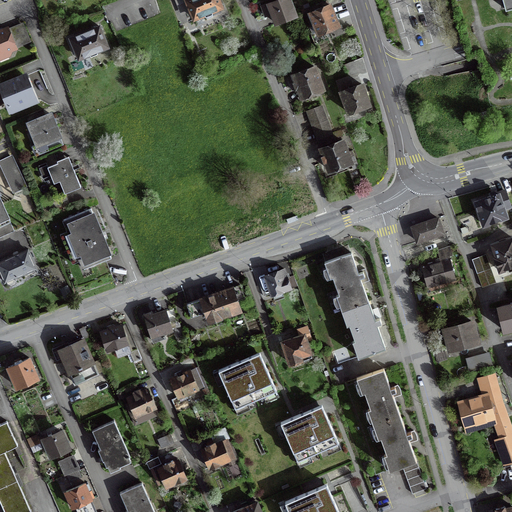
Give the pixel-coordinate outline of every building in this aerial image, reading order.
[(222,9),(218,0),(184,0),(193,20),(222,9)] [(275,24),(295,17),(288,0),(281,0),(269,5),(268,4),(261,6),(265,17),(272,15),(275,24)] [(511,8),(511,0),(502,0),(505,10),(511,8)] [(309,14),(317,35),(338,27),(330,6),(309,14)] [(21,26),(10,30),(17,46),(28,42),(21,26)] [(107,48),(98,27),(70,39),(78,60),(107,48)] [(0,32),(0,55),(15,49),(7,29),(0,32)] [(322,90),(314,68),(292,76),(295,82),(292,83),(295,90),(298,89),(301,98),(303,97),(303,98),(305,99),(310,97),(311,95),(311,94),(322,90)] [(0,86),(0,88),(8,108),(33,98),(25,77),(0,86)] [(348,114),(369,106),(361,85),(348,90),(347,87),(351,85),(348,77),(336,82),(348,114)] [(320,106),(306,112),(317,140),(331,134),(320,106)] [(59,141),(57,136),(59,135),(50,115),(28,125),(36,145),(45,141),(47,146),(59,141)] [(320,147),(334,142),(331,134),(317,140),(320,147)] [(350,163),(342,141),(320,149),(323,156),(320,157),(323,164),(326,163),(329,171),(331,170),(331,171),(333,173),(338,171),(339,169),(339,168),(350,163)] [(0,165),(12,193),(28,186),(13,154),(0,159),(0,165)] [(53,184),(59,182),(64,194),(80,187),(68,157),(56,162),(57,164),(47,168),(53,184)] [(503,209),(510,206),(505,192),(475,203),(483,226),(506,217),(503,209)] [(9,222),(0,201),(0,237),(14,232),(9,222)] [(80,261),(83,270),(110,258),(103,241),(104,241),(101,232),(100,233),(90,209),(63,220),(74,248),(66,252),(71,264),(80,261)] [(417,242),(442,233),(437,219),(412,228),(417,242)] [(511,238),(492,246),(496,257),(494,258),(499,271),(511,266),(511,238)] [(451,256),(449,247),(437,251),(440,262),(421,267),(427,287),(455,279),(448,257),(451,256)] [(14,278),(35,269),(27,251),(0,262),(0,273),(4,282),(5,282),(6,285),(10,286),(14,285),(16,281),(14,278)] [(375,321),(367,300),(361,281),(359,278),(364,276),(362,272),(358,273),(351,253),(327,261),(343,309),(360,356),(384,348),(377,328),(376,325),(380,323),(379,319),(375,321)] [(490,269),(485,255),(478,257),(483,271),(490,269)] [(483,271),(478,257),(471,260),(476,274),(483,271)] [(488,285),(495,283),(490,269),(483,271),(488,285)] [(289,288),(286,279),(287,278),(284,270),(265,277),(271,295),(289,288)] [(476,274),(481,288),(488,285),(483,271),(476,274)] [(236,300),(244,298),(240,286),(186,304),(190,317),(205,312),(208,321),(231,313),(231,312),(239,310),(236,300)] [(423,291),(415,294),(418,301),(425,298),(423,291)] [(503,330),(511,327),(511,304),(497,308),(503,330)] [(180,326),(172,309),(152,316),(151,313),(143,315),(152,342),(164,338),(162,332),(174,329),(177,337),(179,336),(180,338),(182,337),(181,335),(182,335),(179,326),(180,326)] [(465,324),(444,330),(449,351),(477,343),(471,322),(465,324)] [(114,349),(117,357),(137,350),(126,324),(114,329),(113,325),(106,328),(107,331),(100,333),(106,351),(114,349)] [(79,330),(83,339),(89,336),(85,327),(79,330)] [(300,362),(311,358),(303,335),(282,342),(284,349),(281,350),(283,355),(286,354),(289,364),(300,360),(300,362)] [(74,384),(97,374),(82,340),(65,347),(64,345),(52,350),(56,360),(61,358),(63,363),(65,363),(74,384)] [(433,354),(436,363),(446,360),(444,351),(433,354)] [(277,390),(261,352),(218,371),(234,408),(277,390)] [(469,372),(492,366),(488,352),(465,359),(469,372)] [(7,368),(16,388),(37,379),(28,358),(21,362),(20,360),(13,363),(14,365),(7,368)] [(401,466),(415,461),(408,440),(407,438),(412,436),(410,432),(406,434),(399,415),(392,395),(391,393),(395,391),(394,387),(390,388),(383,369),(359,378),(375,424),(392,469),(401,466)] [(178,377),(169,380),(177,398),(201,388),(193,370),(181,375),(180,372),(176,373),(178,377)] [(500,438),(511,434),(511,432),(501,401),(498,402),(494,390),(497,389),(493,374),(478,378),(483,396),(458,403),(465,427),(493,419),(500,438)] [(135,417),(155,408),(147,390),(140,393),(139,389),(132,393),(133,396),(127,399),(135,417)] [(337,443),(320,404),(280,422),(298,461),(337,443)] [(0,424),(0,503),(3,511),(26,511),(30,510),(3,451),(17,445),(6,421),(0,424)] [(91,431),(99,449),(97,450),(102,461),(107,459),(110,465),(129,457),(113,421),(91,431)] [(229,439),(224,428),(210,434),(214,443),(205,447),(206,448),(201,450),(209,469),(234,458),(226,440),(229,439)] [(50,456),(68,448),(61,432),(43,439),(50,456)] [(511,434),(500,438),(497,445),(503,463),(503,464),(511,461),(511,434)] [(169,435),(157,440),(160,448),(172,443),(169,435)] [(58,462),(64,476),(77,470),(71,456),(58,462)] [(146,463),(149,469),(160,464),(157,457),(146,463)] [(165,487),(186,478),(178,460),(173,463),(172,461),(163,465),(164,466),(157,469),(165,487)] [(415,461),(401,466),(412,494),(426,489),(415,461)] [(66,476),(69,482),(80,477),(78,471),(66,476)] [(126,509),(127,511),(125,511),(153,511),(141,483),(119,493),(126,509)] [(339,511),(326,483),(285,501),(290,511),(339,511)] [(76,511),(94,511),(89,501),(91,500),(90,500),(94,498),(90,491),(87,492),(86,491),(89,489),(88,486),(85,487),(83,484),(65,492),(72,508),(75,507),(76,511)] [(250,506),(250,505),(233,511),(260,511),(257,503),(250,506)]
